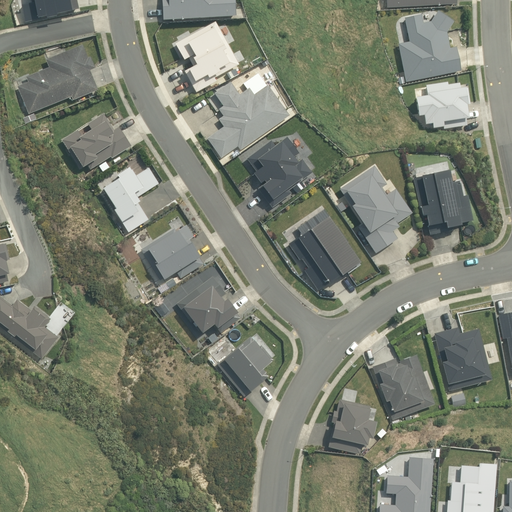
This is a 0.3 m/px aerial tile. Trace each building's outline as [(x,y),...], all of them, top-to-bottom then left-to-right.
[(56,13),(79,9),(76,0),(33,0),(34,2),(21,5),(25,22),(41,18),(41,17),(46,16),(47,18),(57,16),(56,13)] [(161,0),(163,20),(236,16),(234,0),(161,0)] [(384,0),(386,9),(455,5),(454,0),(384,0)] [(405,83),(459,71),(454,48),(448,49),(445,33),(452,22),(436,12),(429,22),(420,24),(419,16),(402,19),(407,42),(396,45),(405,83)] [(214,78),(239,65),(215,22),(175,44),(184,60),(194,55),(195,56),(192,58),(196,64),(184,71),(196,92),(216,82),(214,78)] [(73,100),(98,90),(90,70),(95,68),(90,56),(88,57),(82,45),(46,60),(49,67),(26,77),(28,82),(17,86),(28,114),(72,97),(73,100)] [(224,127),(207,138),(221,158),(238,146),(240,150),(290,115),(268,85),(267,85),(258,73),(243,84),(247,89),(239,95),(230,82),(207,98),(218,114),(220,112),(223,116),(218,120),(224,127)] [(446,86),(445,83),(424,86),(425,94),(423,97),(412,99),(415,117),(420,117),(422,126),(429,125),(430,129),(442,127),(442,130),(465,126),(463,119),(465,119),(463,106),(464,106),(464,105),(468,105),(465,89),(461,90),(461,89),(458,89),(457,84),(446,86)] [(36,119),(34,114),(23,119),(25,124),(36,119)] [(78,130),(62,140),(80,170),(87,165),(90,170),(111,157),(112,158),(131,146),(119,127),(114,130),(104,114),(88,124),(91,129),(82,136),(78,130)] [(287,137),(275,146),(271,141),(247,158),(256,171),(253,173),(261,183),(265,180),(266,182),(258,189),(272,208),(292,193),(290,190),(312,172),(302,159),(298,162),(294,157),(299,153),(287,137)] [(362,224),(358,227),(375,253),(398,238),(393,231),(399,227),(397,223),(412,213),(396,188),(387,195),(382,187),(386,184),(374,166),(340,189),(351,206),(350,207),(362,224)] [(140,201),(137,197),(159,183),(149,169),(136,177),(130,167),(117,175),(119,178),(103,188),(116,208),(114,210),(128,233),(149,220),(139,206),(136,208),(134,205),(140,201)] [(412,178),(419,216),(423,215),(425,226),(426,226),(428,235),(450,231),(449,227),(458,225),(457,223),(471,221),(466,195),(461,196),(458,181),(456,181),(456,180),(451,181),(450,176),(447,176),(445,170),(418,176),(418,177),(412,178)] [(318,291),(361,262),(324,209),(297,228),(302,235),(288,244),(300,261),(302,259),(308,268),(304,271),(318,291)] [(181,279),(203,264),(199,257),(200,256),(189,239),(194,237),(186,225),(176,231),(175,228),(141,250),(160,280),(163,278),(164,279),(176,272),(181,279)] [(190,299),(180,306),(199,332),(211,324),(214,327),(218,333),(239,318),(234,312),(224,298),(222,299),(220,297),(224,294),(223,292),(213,279),(211,276),(186,295),(190,299)] [(11,336),(40,359),(57,337),(43,326),(49,319),(33,306),(31,309),(29,308),(28,309),(15,299),(10,306),(10,305),(0,297),(0,327),(4,331),(11,336)] [(502,339),(506,338),(511,367),(511,312),(497,315),(502,339)] [(458,327),(434,333),(449,391),(493,379),(478,328),(459,333),(458,327)] [(265,377),(267,376),(263,371),(260,367),(269,361),(271,359),(259,345),(257,347),(251,339),(249,336),(239,344),(221,359),(215,363),(242,396),(265,377)] [(396,358),(372,366),(392,420),(436,404),(417,355),(399,361),(400,363),(398,364),(396,358)] [(331,422),(333,422),(333,426),(334,426),(328,447),(360,454),(361,447),(366,448),(368,437),(372,438),(376,421),(367,419),(370,409),(369,408),(370,406),(339,399),(336,411),(334,410),(331,422)] [(429,511),(433,459),(409,457),(408,477),(387,475),(386,493),(395,494),(395,505),(379,504),(378,511),(429,511)] [(492,511),(497,464),(479,463),(479,466),(461,465),(460,482),(452,481),(450,501),(447,501),(446,511),(492,511)] [(511,511),(511,479),(509,480),(509,506),(503,506),(502,511),(511,511)]
